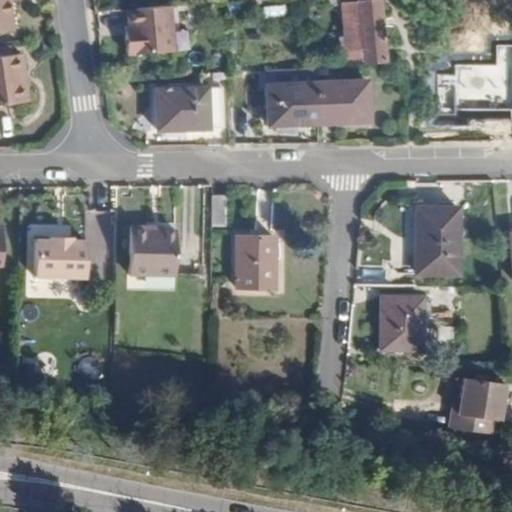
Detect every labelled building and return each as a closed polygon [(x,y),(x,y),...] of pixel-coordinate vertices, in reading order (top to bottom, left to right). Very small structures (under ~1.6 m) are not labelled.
[(0,0),(0,29),(10,29),(6,0),(0,0)] [(342,65),(363,64),(359,2),(339,3),(342,65)] [(166,8),(123,11),(124,36),(121,37),(123,58),(169,54),(166,8)] [(16,54),(0,56),(0,102),(18,100),(16,54)] [(365,78),(266,85),(267,122),(367,116),(365,78)] [(219,87),(153,90),(156,127),(222,124),(219,87)] [(210,194),(210,224),(225,224),(225,195),(210,194)] [(415,239),(414,271),(453,271),(453,204),(411,203),(411,238),(415,239)] [(126,225),(126,273),(170,274),(171,232),(158,232),(144,231),(144,226),(126,225)] [(273,235),(235,235),(236,286),(274,286),(273,235)] [(30,238),(30,276),(79,277),(80,240),(67,239),(66,237),(43,236),(43,239),(30,238)] [(219,284),(209,284),(208,307),(218,307),(219,284)] [(419,349),(420,298),(379,296),(378,349),(419,349)] [(458,377),(455,397),(452,412),(446,411),(444,424),(486,430),(488,417),(495,418),(500,383),(458,377)] [(448,396),(446,411),(452,412),(455,397),(448,396)]
